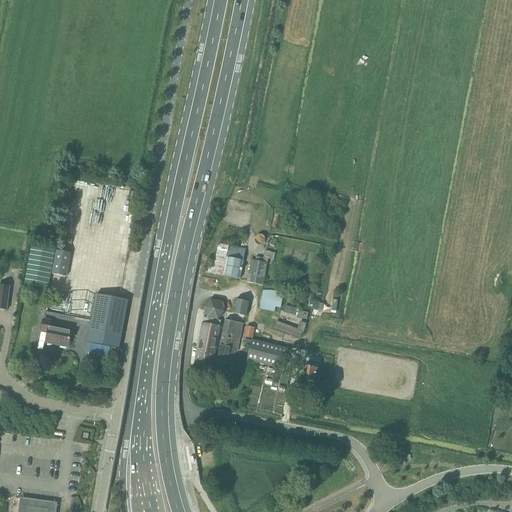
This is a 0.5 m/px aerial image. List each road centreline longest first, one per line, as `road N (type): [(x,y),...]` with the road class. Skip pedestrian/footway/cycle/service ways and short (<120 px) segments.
road 1 (primary): [(180,511),(166,449),(166,368),(245,0)]
road 2 (primary): [(218,0),(140,398),(147,511)]
road 3 (unclassified): [(190,0),(116,416)]
road 4 (unclassified): [(392,501),(362,449),(340,437),(187,407),(195,294)]
road 5 (residential): [(116,416),(39,404),(0,377)]
